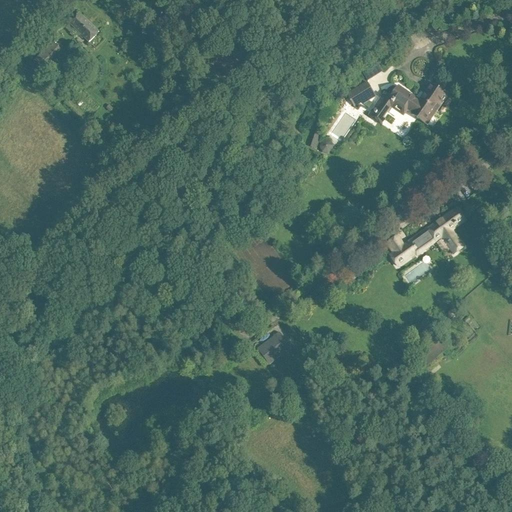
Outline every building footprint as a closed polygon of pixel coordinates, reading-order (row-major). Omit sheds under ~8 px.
[(99,32),(84,18),(74,28),(89,42),(99,32)] [(45,47),(41,52),(43,55),(40,58),(45,63),(48,60),(51,61),(62,50),(53,41),(47,48),(45,47)] [(68,82),(63,77),(54,86),(59,91),(68,82)] [(367,83),(347,94),(354,105),(362,101),(364,103),(375,97),(367,83)] [(421,102),(411,95),(399,86),(391,97),(385,93),(369,116),(379,123),(391,107),(403,116),(408,109),(412,113),(412,114),(427,125),(428,124),(427,124),(447,95),(446,95),(433,86),(433,85),(432,85),(421,102)] [(310,147),(317,149),(322,132),(315,130),(310,147)] [(457,209),(411,241),(410,240),(404,245),(397,235),(385,244),(391,254),(389,256),(398,268),(442,236),(454,254),(463,247),(451,230),(465,220),(457,209)] [(259,348),(270,365),(280,357),(281,359),(285,356),(284,354),(292,348),(279,332),(259,348)] [(418,358),(427,370),(451,350),(442,338),(418,358)] [(244,348),(243,350),(248,356),(249,355),(255,350),(250,344),(244,348)]
